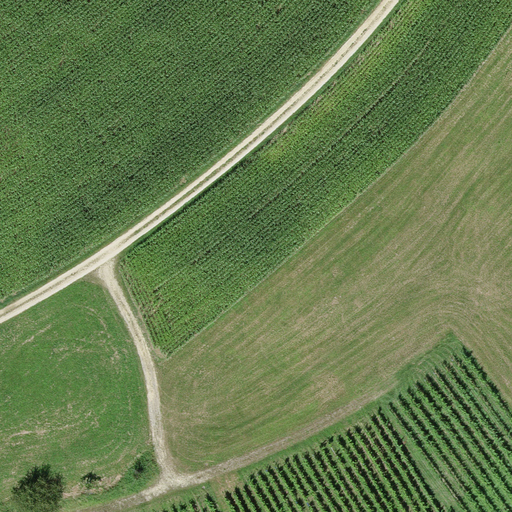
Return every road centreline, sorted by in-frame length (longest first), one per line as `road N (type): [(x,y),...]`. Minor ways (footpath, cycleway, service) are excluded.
road 1 (track): [(0,314),(106,253),(261,132),(387,0)]
road 2 (track): [(106,253),(148,378),(163,487)]
